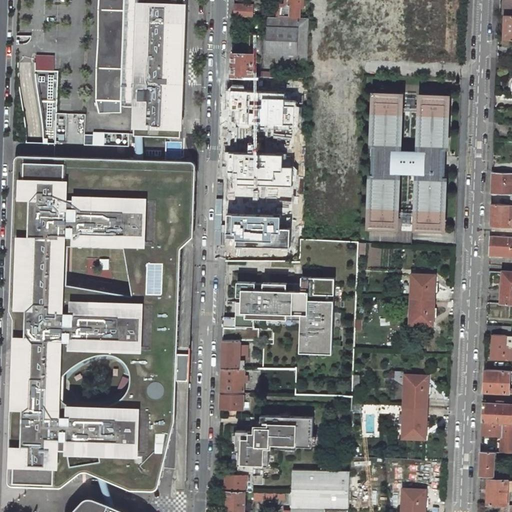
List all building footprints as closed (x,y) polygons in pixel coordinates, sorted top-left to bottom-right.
[(142,137),(182,138),(187,0),(97,0),(97,8),(97,37),(95,66),(95,98),(98,114),(127,113),(127,102),(136,102),(136,137),(137,137),(142,137)] [(303,0),(286,0),(286,6),(279,5),(278,17),(296,17),(296,6),(303,6),(303,0)] [(324,0),(323,59),(334,59),(339,61),(392,62),(393,41),(397,27),(396,62),(443,63),(444,0),(324,0)] [(248,5),(234,4),(234,15),(248,16),(248,5)] [(278,17),(268,17),(267,53),(308,54),(309,18),(296,17),(278,17)] [(31,35),(17,35),(17,44),(23,44),(26,43),(28,42),(29,41),(30,40),(31,38),(31,35)] [(254,53),(233,52),(232,75),(254,76),(254,53)] [(35,57),(35,70),(54,71),(54,55),(35,54),(35,57)] [(285,99),(285,92),(233,90),(231,124),(296,126),(297,100),(285,99)] [(446,154),(449,94),(422,93),(420,149),(401,148),(404,92),(375,91),(372,151),(382,151),(382,165),(372,164),(370,225),(398,227),(400,171),(419,171),(416,227),(444,228),(446,167),(436,167),(436,153),(446,154)] [(382,165),(382,151),(372,151),(372,164),(382,165)] [(284,165),(284,153),(229,152),(227,199),(293,201),(294,166),(284,165)] [(143,158),(144,179),(148,174),(149,171),(151,169),(153,168),(155,167),(170,168),(173,169),(175,170),(176,171),(179,174),(182,178),(183,182),(183,183),(184,186),(182,203),(182,222),(182,224),(181,226),(180,227),(178,229),(176,231),(175,233),(172,234),(171,234),(168,236),(153,242),(149,245),(144,250),(142,255),(142,260),(139,323),(140,325),(141,326),(144,328),(163,339),(165,341),(166,342),(167,344),(168,346),(168,348),(169,352),(169,398),(161,463),(159,467),(156,471),(154,473),(151,475),(147,476),(145,476),(137,476),(127,474),(98,468),(91,466),(87,466),(84,466),(81,467),(79,468),(71,472),(64,478),(63,479),(62,480),(60,481),(57,481),(53,480),(50,478),(48,477),(47,476),(44,473),(42,470),(40,466),(39,463),(37,460),(36,456),(35,452),(34,449),(33,438),(33,434),(33,426),(34,408),(37,393),(40,382),(42,370),(39,371),(38,366),(36,362),(42,360),(41,355),(36,355),(37,350),(38,345),(40,345),(38,334),(35,319),(20,273),(20,269),(24,175),(24,173),(24,172),(25,171),(26,169),(27,167),(31,165),(33,164),(41,161),(47,160),(58,160),(61,161),(63,161),(64,162),(65,162),(65,163),(66,164),(67,168),(68,172),(70,177),(71,179),(73,180),(74,180),(75,181),(135,184),(137,183),(139,183),(138,158),(50,154),(18,153),(17,154),(15,156),(14,158),(14,161),(9,307),(9,309),(13,315),(7,478),(7,481),(8,482),(10,484),(12,485),(60,486),(62,486),(65,483),(80,472),(83,470),(84,470),(95,474),(98,475),(106,478),(119,484),(132,488),(139,489),(151,489),(156,488),(159,484),(176,419),(176,418),(180,273),(181,249),(181,248),(181,247),(188,241),(193,237),(193,235),(194,215),(196,166),(196,164),(195,162),(194,161),(192,160),(191,160),(162,158),(143,158)] [(446,167),(446,154),(436,153),(436,167),(446,167)] [(151,169),(149,171),(148,174),(144,179),(139,183),(137,183),(135,184),(75,181),(74,180),(73,180),(71,179),(70,177),(68,172),(67,168),(66,164),(65,163),(65,162),(64,162),(63,161),(61,161),(58,160),(47,160),(41,161),(33,164),(31,165),(27,167),(26,169),(25,171),(24,172),(24,173),(24,175),(20,269),(20,273),(35,319),(37,326),(38,334),(40,345),(38,345),(37,350),(36,355),(41,355),(42,360),(36,362),(38,366),(39,371),(42,370),(40,382),(37,393),(34,408),(33,426),(33,434),(33,438),(34,449),(35,452),(36,456),(37,460),(39,463),(40,466),(42,470),(44,473),(47,476),(48,477),(50,478),(53,480),(57,481),(60,481),(62,480),(63,479),(64,478),(71,472),(79,468),(81,467),(84,466),(87,466),(91,466),(98,468),(127,474),(137,476),(145,476),(147,476),(151,475),(154,473),(156,471),(159,467),(161,463),(169,398),(169,352),(168,348),(168,346),(167,344),(166,342),(165,341),(163,339),(144,328),(141,326),(140,325),(139,323),(142,260),(142,255),(144,250),(149,245),(153,242),(168,236),(171,234),(172,234),(175,233),(176,231),(178,229),(180,227),(181,226),(182,224),(182,222),(182,203),(184,186),(183,183),(183,182),(182,178),(179,174),(176,171),(175,170),(173,169),(170,168),(155,167),(153,168),(151,169)] [(511,173),(493,172),(493,192),(511,192),(511,195),(511,196),(511,205),(511,204),(511,173)] [(511,204),(511,205),(492,204),(491,225),(511,225),(511,204)] [(282,226),(282,215),(227,213),(226,236),(236,237),(235,245),(290,247),(290,226),(282,226)] [(511,237),(491,236),(490,254),(511,255),(511,237)] [(511,271),(503,271),(502,303),(510,304),(511,303),(511,271)] [(223,316),(223,339),(241,340),(261,340),(261,330),(256,329),(257,318),(303,319),(303,346),(335,347),(336,276),(304,275),(304,289),(290,289),(290,282),(266,281),(266,282),(242,282),(242,300),(239,300),(239,316),(223,316)] [(434,276),(413,275),(412,299),(433,300),(434,276)] [(433,300),(412,299),(411,323),(432,324),(433,300)] [(502,326),(487,325),(487,334),(493,334),(502,335),(502,326)] [(493,334),(492,357),(511,357),(511,335),(506,335),(502,335),(493,334)] [(241,340),(223,339),(222,368),(243,368),(244,360),(239,360),(240,345),(241,340)] [(243,368),(222,368),(221,392),(243,393),(243,392),(243,368)] [(510,371),(485,369),(484,391),(509,393),(510,371)] [(428,376),(406,375),(405,406),(426,407),(428,376)] [(243,393),(221,392),(220,408),(242,408),(243,393)] [(511,404),(484,403),(483,422),(511,422),(511,404)] [(426,407),(405,406),(404,437),(425,438),(426,407)] [(225,474),(225,490),(245,491),(253,491),(254,475),(263,475),(263,464),(268,464),(268,446),(297,447),(297,444),(312,445),(313,417),(261,415),(261,417),(251,417),(250,425),(245,425),(245,430),(236,430),(235,450),(238,450),(237,474),(225,474)] [(511,422),(483,422),(482,434),(502,435),(501,452),(511,452),(511,422)] [(493,451),(481,451),(480,474),(492,475),(493,451)] [(98,475),(106,500),(115,503),(106,478),(98,475)] [(498,479),(488,479),(487,504),(501,505),(507,505),(508,480),(498,479)] [(424,511),(425,490),(404,489),(402,511),(424,511)] [(244,511),(245,491),(225,490),(225,511),(231,511),(244,511)] [(106,500),(95,495),(91,495),(86,496),(85,496),(77,505),(69,511),(134,511),(115,503),(106,500)]
